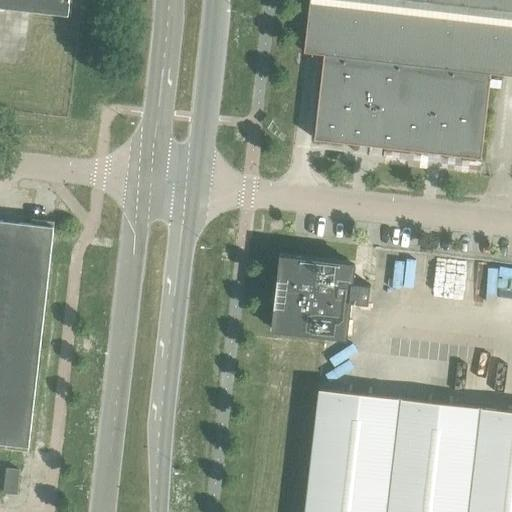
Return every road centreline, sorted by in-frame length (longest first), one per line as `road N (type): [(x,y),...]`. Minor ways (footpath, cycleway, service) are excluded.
road 1 (secondary): [(145,179),(107,511)]
road 2 (secondary): [(162,511),(193,184)]
road 3 (unclassified): [(193,184),(511,222)]
road 4 (secondary): [(193,184),(210,0)]
road 5 (secondary): [(160,0),(145,179)]
road 6 (unclassified): [(145,179),(0,164)]
